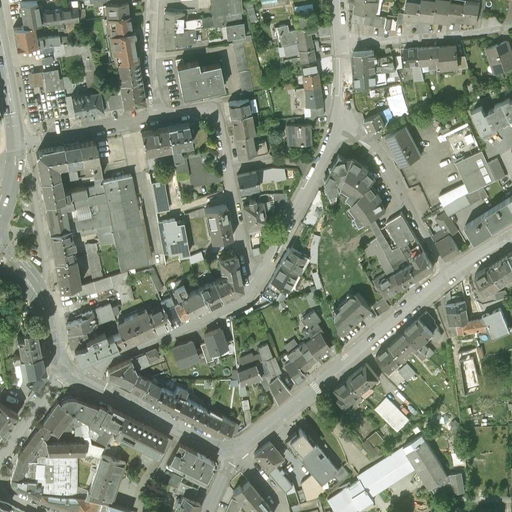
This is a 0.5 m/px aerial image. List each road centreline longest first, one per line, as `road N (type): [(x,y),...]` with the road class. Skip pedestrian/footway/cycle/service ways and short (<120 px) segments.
road 1 (tertiary): [(232,455),(449,274)]
road 2 (residential): [(156,118),(211,109),(247,267),(262,273)]
road 3 (residential): [(75,376),(239,300),(262,273)]
road 4 (residential): [(334,124),(382,158),(449,274)]
road 5 (tertiary): [(75,376),(232,455)]
road 6 (residential): [(334,124),(262,273)]
road 7 (residential): [(340,45),(495,29)]
road 8 (residential): [(18,145),(156,118)]
road 9 (tertiary): [(0,253),(53,306),(64,370)]
